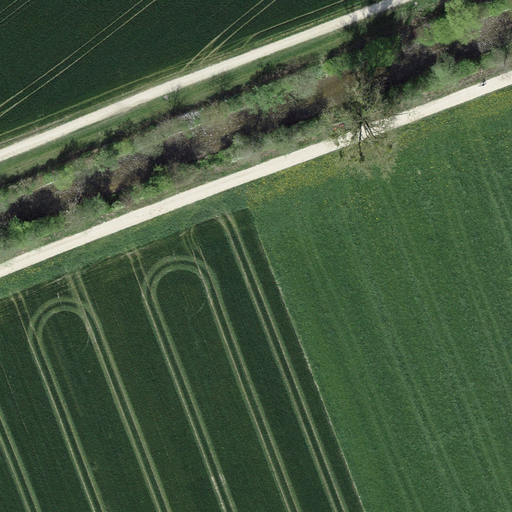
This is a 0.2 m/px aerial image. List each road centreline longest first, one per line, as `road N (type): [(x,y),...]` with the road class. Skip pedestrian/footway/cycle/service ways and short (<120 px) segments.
road 1 (track): [(0,271),(511,81)]
road 2 (track): [(403,0),(0,155)]
